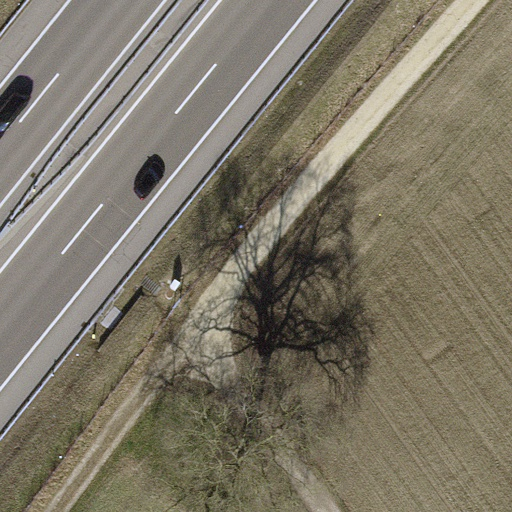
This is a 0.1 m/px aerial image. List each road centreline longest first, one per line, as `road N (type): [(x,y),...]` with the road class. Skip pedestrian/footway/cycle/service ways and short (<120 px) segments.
road 1 (track): [(192,339),(343,146),(474,0)]
road 2 (motorway): [(0,336),(272,0)]
road 3 (track): [(63,511),(192,339)]
road 4 (track): [(192,339),(318,511)]
road 5 (motorway): [(121,0),(0,151)]
